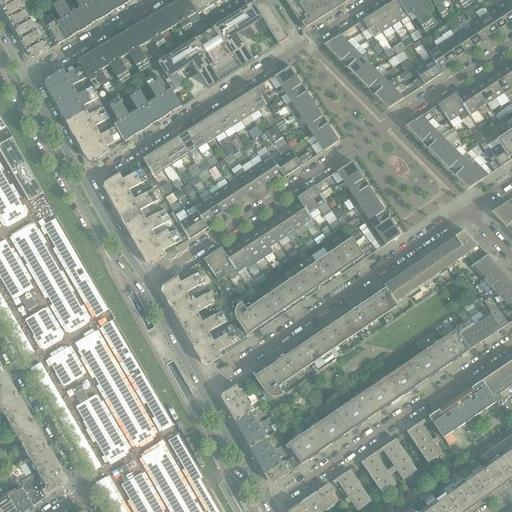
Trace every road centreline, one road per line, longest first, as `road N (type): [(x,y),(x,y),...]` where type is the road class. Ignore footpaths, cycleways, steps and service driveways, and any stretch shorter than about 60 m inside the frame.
road 1 (residential): [(511,42),(144,284)]
road 2 (residential): [(374,0),(86,181)]
road 3 (residential): [(465,210),(202,389)]
road 4 (residential): [(511,342),(267,506)]
road 5 (tertiary): [(0,59),(114,258),(144,284)]
road 6 (residential): [(0,341),(85,488)]
road 7 (residential): [(26,78),(155,0)]
